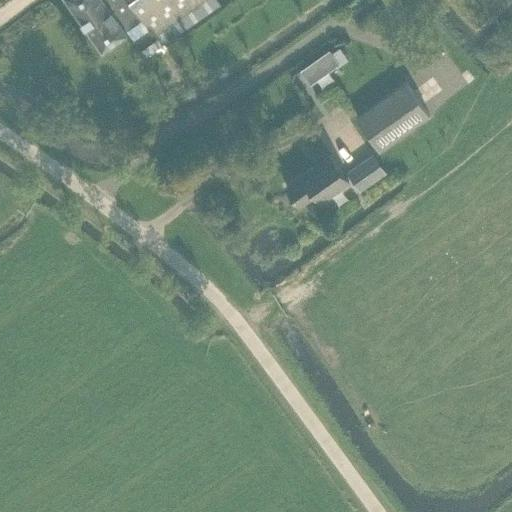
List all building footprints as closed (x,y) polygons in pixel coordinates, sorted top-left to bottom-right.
[(154,34),(201,0),(66,0),(101,50),(126,33),(124,31),(142,18),(154,34)] [(340,47),(331,53),(340,65),(348,59),(340,47)] [(377,147),(426,112),(403,79),(353,114),(377,147)] [(317,199),(345,179),(327,152),(282,184),(296,202),(311,191),(317,199)] [(360,163),(347,173),(360,191),(373,182),(360,163)]
